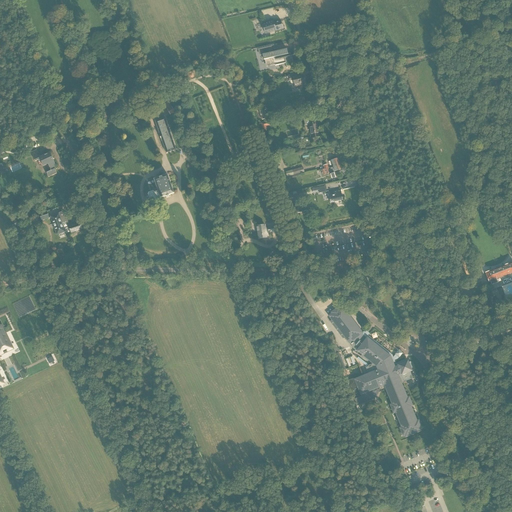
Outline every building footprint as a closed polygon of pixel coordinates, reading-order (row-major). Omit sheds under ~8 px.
[(282,20),(274,23),(274,20),(263,23),(266,31),(276,28),(277,31),(281,30),(284,28),(282,20)] [(272,46),(257,50),(260,50),(261,55),(263,54),(264,60),(266,60),(267,65),(276,63),(277,65),(275,66),(286,63),(286,62),(292,61),(291,57),(295,56),(294,55),(291,56),(290,54),(288,54),(287,49),(274,52),(272,46)] [(290,81),(294,80),(296,89),(307,86),(304,76),(297,77),(296,74),(289,76),(284,77),(285,82),(290,81)] [(179,97),(188,92),(185,86),(176,91),(179,97)] [(170,114),(174,112),(168,101),(164,103),(170,114)] [(262,120),(268,118),(267,115),(266,115),(264,109),(259,111),(262,120)] [(305,125),(309,124),(311,138),(320,136),(317,123),(320,122),(319,116),(304,119),(305,125)] [(166,153),(176,150),(172,138),(172,137),(169,129),(165,118),(155,121),(159,133),(162,141),(166,153)] [(269,121),(260,123),(261,128),(262,131),(266,130),(266,127),(270,126),(269,121)] [(54,170),(56,168),(49,153),(40,157),(36,150),(31,152),(35,161),(38,160),(38,161),(38,162),(40,167),(43,166),(48,164),(50,171),(46,172),(48,176),(55,173),(54,170)] [(338,159),(330,161),(331,166),(333,165),(333,168),(337,166),(336,165),(337,165),(337,164),(339,163),(338,159)] [(331,171),(330,172),(330,173),(332,179),(336,177),(334,172),(341,169),(339,163),(337,164),(337,165),(336,165),(337,166),(333,168),(331,168),(331,169),(331,171)] [(303,167),(286,172),(287,177),(304,172),(303,167)] [(169,195),(174,193),(167,175),(162,177),(161,175),(159,176),(160,177),(154,179),(158,190),(155,191),(152,190),(148,192),(148,194),(150,201),(152,201),(158,199),(159,197),(160,196),(161,198),(166,196),(169,195)] [(334,202),(343,200),(342,198),(340,190),(328,193),(330,203),(334,203),(334,202)] [(297,208),(298,209),(305,206),(303,202),(300,203),(298,198),(291,200),(293,206),(294,206),(295,209),(297,208)] [(56,216),(51,217),(53,224),(55,228),(57,234),(64,232),(63,229),(69,227),(71,233),(82,229),(80,223),(79,220),(68,224),(67,220),(69,219),(68,216),(66,216),(64,211),(56,214),(56,216)] [(39,214),(42,221),(49,218),(47,212),(39,214)] [(265,225),(257,226),(259,238),(267,237),(265,225)] [(489,281),(491,281),(492,285),(499,282),(498,278),(511,272),(511,261),(486,272),(489,281)] [(474,300),(465,303),(467,309),(476,306),(474,300)] [(330,315),(328,316),(331,320),(330,321),(342,337),(343,339),(345,337),(349,343),(352,346),(354,348),(357,351),(377,366),(378,370),(355,379),(355,378),(347,381),(355,399),(354,399),(357,406),(376,398),(379,392),(386,389),(392,404),(390,405),(394,413),(395,412),(401,427),(400,428),(403,437),(405,436),(406,438),(421,430),(422,429),(419,420),(417,421),(411,406),(412,405),(409,397),(407,398),(401,383),(403,382),(401,377),(401,375),(412,371),(408,361),(397,365),(396,364),(395,364),(395,362),(392,360),(390,356),(388,352),(378,344),(374,343),(367,338),(365,337),(367,336),(365,335),(364,334),(363,335),(362,334),(363,333),(342,306),(339,308),(338,307),(331,312),(332,313),(330,315)] [(0,355),(14,349),(0,320),(0,355)] [(339,353),(336,354),(343,370),(346,369),(339,353)]
